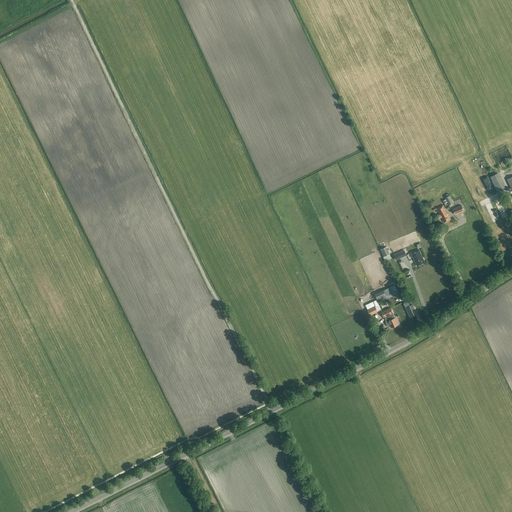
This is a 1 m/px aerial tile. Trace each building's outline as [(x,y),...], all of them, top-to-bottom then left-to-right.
[(498,173),(492,176),(490,177),(497,191),(504,188),(498,173)] [(443,205),(436,208),(444,223),(451,219),(443,205)] [(464,211),(461,205),(453,209),(456,214),(464,211)] [(389,255),(386,247),(380,250),(384,257),(389,255)] [(419,249),(411,253),(417,266),(425,262),(419,249)] [(406,255),(404,250),(394,255),(396,260),(406,255)] [(375,294),(379,303),(394,296),(390,287),(375,294)] [(377,311),(378,311),(381,310),(376,300),(365,305),(368,310),(367,310),(370,316),(378,312),(377,311)] [(412,310),(415,309),(413,304),(405,308),(410,318),(415,316),(412,310)] [(391,308),(382,312),(384,317),(386,322),(388,326),(391,325),(392,327),(398,324),(391,308)]
